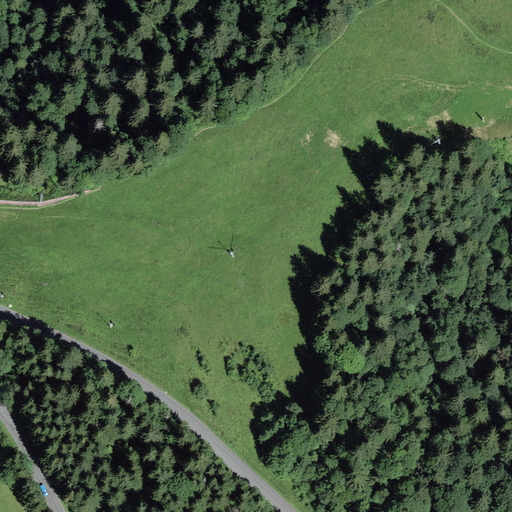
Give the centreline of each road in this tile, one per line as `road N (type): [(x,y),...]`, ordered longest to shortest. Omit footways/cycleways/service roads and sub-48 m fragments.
road 1 (tertiary): [(0,311),(153,392),(287,511)]
road 2 (tertiary): [(60,511),(0,408)]
